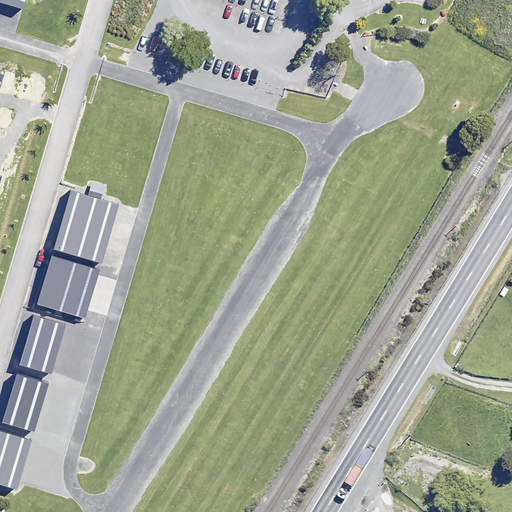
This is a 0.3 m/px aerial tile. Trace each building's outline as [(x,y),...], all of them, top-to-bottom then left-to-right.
[(24,0),(0,0),(0,3),(22,10),(24,0)] [(87,196),(100,200),(104,188),(91,184),(87,196)] [(87,196),(70,191),(52,250),(101,265),(119,206),(100,200),(87,196)] [(50,256),(36,305),(84,320),(99,271),(50,256)] [(67,321),(35,312),(20,360),(52,370),(67,321)] [(16,372),(1,423),(35,432),(49,382),(16,372)] [(0,485),(16,490),(31,441),(0,432),(0,485)]
